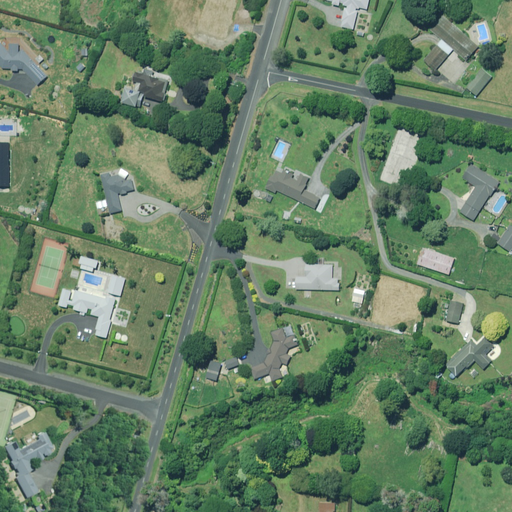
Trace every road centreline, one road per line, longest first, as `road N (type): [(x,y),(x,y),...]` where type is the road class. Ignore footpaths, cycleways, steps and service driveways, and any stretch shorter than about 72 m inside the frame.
road 1 (residential): [(162,412),(260,70)]
road 2 (residential): [(260,70),(511,123)]
road 3 (residential): [(162,412),(0,368)]
